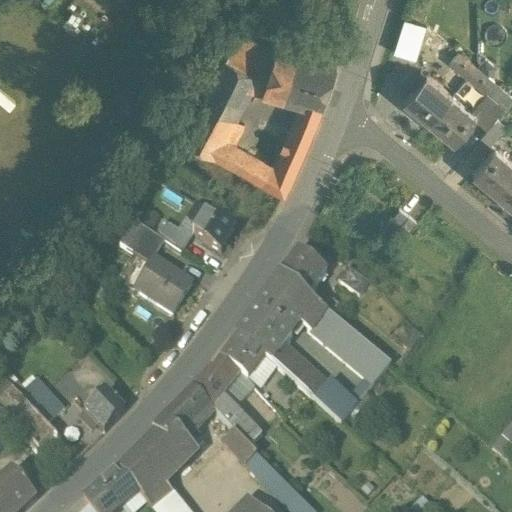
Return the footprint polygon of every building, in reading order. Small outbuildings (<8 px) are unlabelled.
[(224,53),(225,54),(256,70),(251,79),(265,84),(276,46),(237,29),(224,53)] [(437,62),(447,72),(453,65),(450,62),(459,51),(432,29),(410,62),(422,71),(426,75),(427,74),(437,62)] [(336,65),(276,46),(265,84),(307,97),(322,102),(336,65)] [(475,65),(459,51),(450,62),(453,65),(467,77),(475,68),(475,65)] [(256,70),(225,54),(182,136),(256,178),(269,162),(222,137),(251,79),(256,70)] [(467,77),(453,65),(447,72),(443,77),(457,89),(459,87),(467,77)] [(485,73),(475,65),(475,68),(467,77),(482,89),(486,93),(495,82),(485,73)] [(496,71),(490,66),(485,73),(495,82),(496,71)] [(452,96),(427,74),(426,75),(422,71),(411,84),(415,88),(405,101),(430,121),(452,96)] [(482,89),(467,77),(459,87),(474,98),(482,89)] [(511,97),(495,82),(486,93),(506,110),(511,102),(511,97)] [(486,93),(470,111),(477,117),(476,118),(489,129),(498,119),(506,110),(486,93)] [(470,111),(452,96),(430,121),(455,142),(476,118),(477,117),(470,111)] [(322,102),(307,97),(300,114),(315,121),(322,102)] [(315,121),(300,114),(294,130),(309,136),(315,121)] [(498,119),(489,129),(482,138),(491,146),(507,127),(498,119)] [(292,129),(267,184),(284,193),(309,136),(294,130),(292,129)] [(511,178),(511,162),(496,149),(474,174),(499,195),(511,178)] [(511,178),(499,195),(511,206),(511,178)] [(208,219),(181,203),(176,213),(188,221),(186,225),(199,233),(208,219)] [(417,223),(399,209),(385,226),(403,240),(417,223)] [(237,236),(208,219),(199,233),(194,242),(196,243),(223,260),(237,236)] [(182,238),(166,229),(157,243),(165,248),(185,260),(196,243),(194,242),(184,235),(182,238)] [(121,254),(151,271),(154,266),(165,248),(157,243),(134,230),(121,254)] [(327,278),(298,255),(281,278),(310,302),(327,278)] [(173,320),(193,289),(154,266),(151,271),(143,283),(147,285),(139,299),(173,320)] [(349,272),(340,286),(360,300),(369,286),(349,272)] [(310,302),(281,278),(265,300),(302,325),(314,334),(323,321),(327,316),(310,302)] [(265,300),(255,314),(292,339),(302,325),(265,300)] [(292,339),(255,314),(237,341),(266,361),(274,367),(280,357),(292,339)] [(391,369),(331,319),(327,324),(323,321),(314,334),(310,341),(318,347),(363,384),(373,392),(391,369)] [(266,361),(237,341),(221,363),(239,377),(248,384),(266,361)] [(284,360),(280,357),(274,367),(314,403),(327,386),(291,352),(284,360)] [(213,374),(210,371),(193,393),(211,412),(218,403),(239,377),(221,363),(213,374)] [(0,380),(0,433),(7,428),(4,425),(24,406),(19,400),(0,380)] [(327,386),(314,403),(342,428),(359,408),(351,400),(331,382),(327,386)] [(363,384),(351,400),(359,408),(373,392),(363,384)] [(33,386),(19,400),(24,406),(44,426),(58,412),(33,386)] [(193,393),(153,433),(154,435),(178,460),(188,471),(201,459),(189,446),(218,419),(211,412),(193,393)] [(126,414),(106,396),(86,417),(105,437),(126,414)] [(231,415),(218,403),(211,412),(218,419),(222,423),(231,415)] [(44,426),(24,406),(4,425),(7,428),(38,460),(58,441),(44,426)] [(268,441),(236,410),(231,415),(222,423),(235,436),(253,455),(268,441)] [(511,426),(491,451),(505,462),(511,453),(511,426)] [(154,435),(117,472),(137,495),(142,490),(135,482),(147,471),(156,479),(178,460),(154,435)] [(307,511),(253,455),(235,436),(222,449),(281,511),(307,511)] [(156,479),(147,471),(135,482),(142,490),(137,495),(141,499),(151,511),(161,511),(175,499),(169,491),(188,471),(178,460),(156,479)] [(117,472),(83,502),(88,507),(91,511),(126,511),(141,499),(137,495),(117,472)] [(0,511),(26,511),(37,502),(12,477),(0,487),(0,511)]
